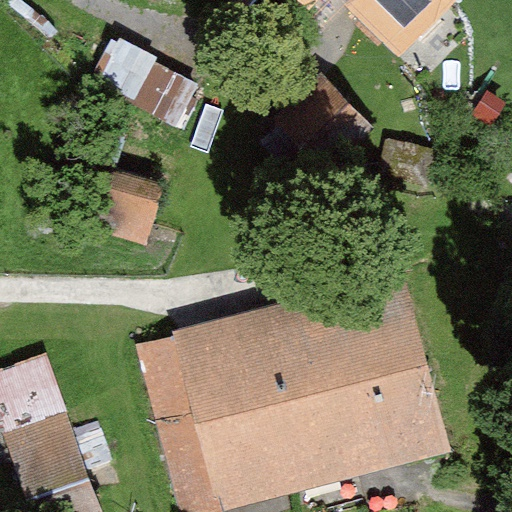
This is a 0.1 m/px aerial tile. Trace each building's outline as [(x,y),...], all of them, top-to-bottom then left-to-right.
[(359,21),(381,43),(422,0),(365,0),(373,7),(359,21)] [(110,42),(96,70),(114,93),(172,123),(192,84),(110,42)] [(265,145),(300,184),(323,164),(316,157),(348,128),(322,99),(290,128),(287,125),(265,145)] [(162,183),(177,188),(191,145),(127,124),(112,169),(117,171),(97,223),(134,236),(142,212),(152,216),(162,183)] [(432,153),(390,144),(384,171),(426,180),(432,153)] [(442,429),(407,297),(185,356),(180,335),(140,346),(183,511),(197,511),(224,505),(217,477),(350,442),(353,453),(442,429)] [(99,511),(62,408),(4,428),(34,511),(99,511)]
